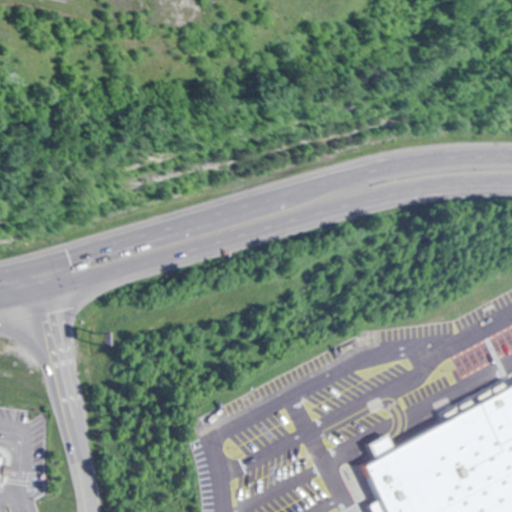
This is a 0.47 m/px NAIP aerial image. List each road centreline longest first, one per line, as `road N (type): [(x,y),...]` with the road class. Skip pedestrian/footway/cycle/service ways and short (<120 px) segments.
road 1 (primary): [(0,302),(357,204),(511,185)]
road 2 (primary): [(511,154),(347,173),(0,268)]
road 3 (secondary): [(34,261),(87,510)]
